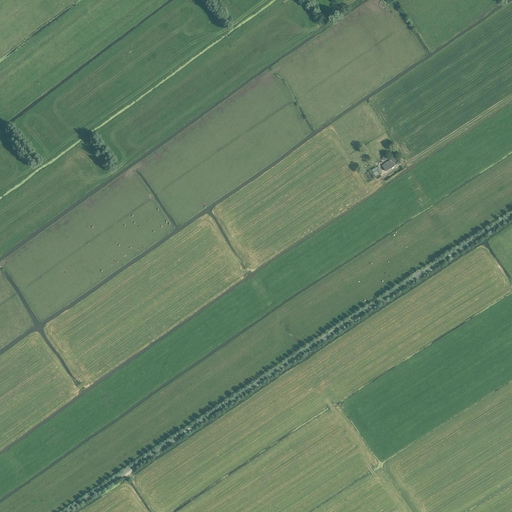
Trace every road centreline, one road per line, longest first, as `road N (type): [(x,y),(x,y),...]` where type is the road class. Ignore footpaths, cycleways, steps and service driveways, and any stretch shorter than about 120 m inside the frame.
road 1 (track): [(0,445),(511,94)]
road 2 (unclassified): [(65,511),(511,215)]
road 3 (track): [(324,395),(336,413),(425,356)]
road 4 (track): [(336,413),(404,511)]
